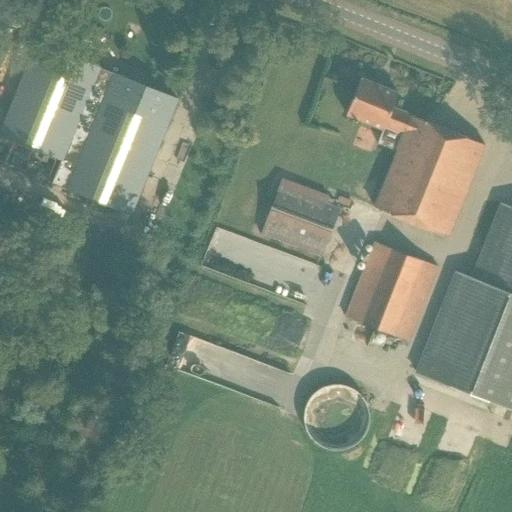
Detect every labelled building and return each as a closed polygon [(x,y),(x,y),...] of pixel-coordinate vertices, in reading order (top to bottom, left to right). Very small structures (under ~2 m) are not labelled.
[(37,43),(0,133),(0,152),(56,175),(53,182),(103,202),(94,228),(117,236),(126,212),(130,213),(177,100),(37,43)] [(449,234),(484,146),(392,108),(398,94),(360,79),(346,115),(382,130),(376,144),(396,151),(374,204),(449,234)] [(324,204),(327,196),(280,178),(259,235),(321,258),(339,209),(324,204)] [(511,410),(511,207),(501,203),(472,278),(455,272),(416,373),(511,410)] [(373,241),(344,316),(408,342),(437,267),(373,241)] [(283,408),(295,374),(212,345),(200,378),(283,408)] [(302,419),(303,426),(305,432),(309,438),(315,443),(322,447),(328,449),(333,450),(342,449),(350,446),(356,443),(358,440),(360,439),(361,437),(362,435),(365,430),(368,421),(368,414),(367,408),(365,404),(364,402),(362,397),(359,394),(356,391),(349,387),(335,384),(329,384),(321,387),(315,390),(310,395),(309,397),(307,399),(305,402),(302,411),(302,419)]
